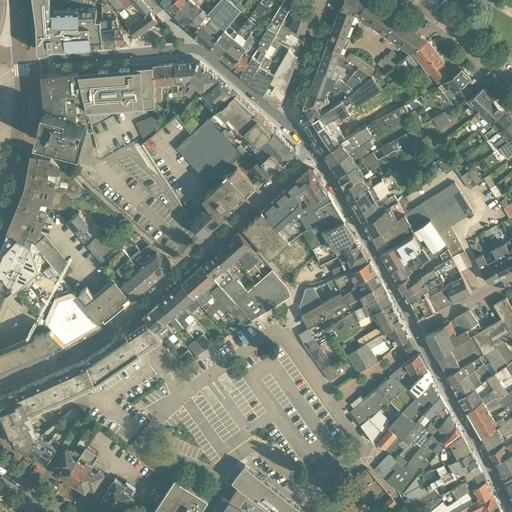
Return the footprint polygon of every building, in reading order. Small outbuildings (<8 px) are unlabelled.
[(41,52),(50,51),(50,50),(105,45),(102,19),(97,19),(97,8),(53,10),(54,12),(48,12),(47,0),(34,0),(37,24),(38,49),(38,50),(39,50),(39,51),(40,52),(41,52)] [(127,8),(119,0),(108,0),(120,13),(126,7),(127,8)] [(133,3),(139,11),(136,14),(137,14),(125,22),(135,36),(157,20),(151,12),(152,11),(142,0),(137,0),(134,3),(133,3)] [(174,0),(168,7),(173,13),(186,0),(174,0)] [(180,20),(198,0),(186,0),(173,13),(173,14),(180,20)] [(198,0),(180,20),(186,25),(208,0),(198,0)] [(192,31),(220,0),(208,0),(186,25),(192,31)] [(210,47),(228,25),(233,19),(244,7),(235,0),(220,0),(192,31),(210,47)] [(262,0),(238,33),(235,37),(220,55),(230,64),(244,45),(250,35),(269,7),(265,5),(268,0),(262,0)] [(269,27),(259,42),(261,43),(251,58),(241,73),(250,81),(259,65),(277,32),(280,27),(284,20),(295,0),(294,0),(284,0),(284,1),(268,27),(269,27)] [(355,12),(360,14),(365,0),(345,0),(342,7),(355,12)] [(359,16),(385,34),(396,18),(370,0),(365,0),(360,14),(359,16)] [(113,28),(113,18),(111,18),(111,15),(108,16),(108,11),(108,6),(107,4),(102,3),(102,11),(102,19),(105,45),(118,44),(115,28),(113,28)] [(355,12),(342,7),(337,20),(350,25),(355,12)] [(302,40),(309,17),(296,13),(293,23),(284,20),(280,27),(302,40)] [(125,34),(116,18),(113,18),(113,28),(115,28),(118,44),(131,43),(125,35),(125,34)] [(396,18),(385,34),(411,53),(427,40),(396,18)] [(233,19),(228,25),(210,47),(220,55),(235,37),(238,33),(234,30),(239,24),(233,19)] [(346,37),(350,25),(337,20),(332,31),(346,37)] [(250,81),(257,87),(264,93),(289,49),(297,55),(302,40),(280,27),(277,32),(259,65),(250,81)] [(346,37),(332,31),(327,44),(340,53),(346,37)] [(261,43),(259,42),(250,35),(244,45),(230,64),(241,73),(251,58),(261,43)] [(429,41),(427,40),(411,53),(408,55),(405,57),(410,64),(414,68),(427,57),(436,50),(432,45),(432,43),(430,41),(429,41)] [(372,77),(370,75),(347,58),(340,53),(327,44),(318,69),(340,78),(346,83),(354,90),(372,77)] [(264,93),(277,103),(281,102),(297,55),(289,49),(264,93)] [(387,55),(397,63),(402,59),(391,50),(387,55)] [(429,72),(442,62),(444,61),(443,59),(443,58),(441,56),(440,55),(436,50),(427,57),(414,68),(417,71),(421,68),(425,75),(429,72)] [(347,58),(370,75),(374,69),(353,54),(350,53),(347,58)] [(383,59),(393,67),(397,63),(387,55),(386,54),(383,59)] [(381,67),(387,71),(393,67),(383,59),(381,58),(377,64),(381,67)] [(195,91),(196,87),(196,86),(210,71),(200,62),(196,61),(187,62),(188,86),(191,88),(186,94),(191,97),(195,91)] [(187,62),(175,63),(178,92),(178,93),(181,93),(185,96),(186,94),(191,88),(188,86),(187,62)] [(429,72),(438,84),(451,74),(442,62),(429,72)] [(178,92),(175,63),(164,64),(166,83),(171,82),(172,92),(178,92)] [(154,65),(156,100),(162,100),(161,88),(167,88),(166,83),(164,64),(154,65)] [(79,72),(88,112),(156,106),(156,100),(154,65),(79,72)] [(387,71),(381,67),(377,72),(376,72),(373,77),(375,80),(381,76),(387,71)] [(318,69),(315,78),(337,86),(344,90),(348,95),(354,90),(346,83),(340,78),(318,69)] [(439,86),(447,97),(441,102),(447,109),(459,100),(471,91),(465,83),(471,78),(467,74),(467,72),(464,70),(463,70),(461,69),(439,86)] [(196,86),(196,87),(203,93),(220,79),(210,71),(196,86)] [(88,112),(79,72),(46,75),(45,75),(44,75),(43,76),(43,77),(42,78),(42,79),(45,105),(47,106),(46,110),(43,110),(35,141),(81,152),(86,134),(82,133),(84,126),(76,124),(76,115),(77,115),(75,102),(78,102),(80,114),(88,113),(88,112)] [(387,84),(381,76),(375,80),(382,89),(387,84)] [(352,108),(382,89),(375,80),(373,77),(372,77),(354,90),(348,95),(340,100),(339,100),(340,101),(305,124),(310,133),(336,117),(342,118),(349,114),(348,112),(352,108)] [(315,78),(312,85),(339,94),(344,90),(337,86),(315,78)] [(199,96),(212,112),(213,114),(237,93),(235,92),(220,79),(203,93),(199,96)] [(312,85),(309,93),(324,98),(330,99),(336,96),(339,94),(312,85)] [(483,90),(482,89),(468,100),(472,105),(465,110),(469,115),(473,112),(476,116),(496,101),(488,94),(489,93),(485,89),(483,90)] [(309,93),(304,107),(316,105),(325,99),(328,103),(332,101),(331,101),(337,98),(339,100),(340,100),(348,95),(344,90),(339,94),(336,96),(330,99),(324,98),(309,93)] [(205,179),(203,181),(210,189),(237,164),(234,160),(246,149),(251,154),(253,152),(276,129),(237,93),(213,114),(200,125),(191,133),(176,146),(205,179)] [(328,103),(325,99),(316,105),(304,107),(302,114),(301,119),(305,124),(340,101),(339,100),(337,98),(331,101),(332,101),(328,103)] [(478,130),(505,110),(496,101),(476,116),(472,119),(476,124),(479,122),(483,126),(478,130)] [(349,127),(365,116),(362,112),(353,117),(351,114),(354,112),(352,108),(348,112),(349,114),(342,118),(336,117),(310,133),(316,142),(324,154),(349,137),(358,131),(405,105),(404,104),(381,116),(360,128),(350,135),(345,130),(349,127)] [(411,116),(405,105),(358,131),(349,137),(324,154),(332,165),(364,143),(371,139),(377,135),(411,116)] [(446,115),(449,119),(454,115),(450,109),(445,112),(446,115)] [(505,110),(478,130),(487,141),(511,120),(511,117),(511,116),(511,115),(507,111),(506,111),(505,110)] [(439,129),(450,122),(444,112),(433,119),(439,129)] [(142,136),(145,141),(156,132),(156,125),(156,114),(136,123),(142,136)] [(200,125),(193,116),(183,125),(191,133),(200,125)] [(423,124),(420,118),(414,121),(418,127),(423,124)] [(511,120),(487,141),(495,151),(499,148),(511,137),(511,120)] [(253,152),(259,158),(261,160),(285,138),(276,129),(253,152)] [(356,164),(363,160),(375,151),(411,131),(411,130),(398,137),(375,150),(371,152),(362,159),(361,157),(369,152),(368,149),(375,145),(371,139),(364,143),(332,165),(339,176),(356,164)] [(362,175),(363,175),(371,170),(371,169),(418,142),(411,131),(375,151),(363,160),(356,164),(339,176),(345,187),(362,175)] [(502,153),(507,158),(509,160),(511,157),(511,137),(499,148),(503,153),(502,153)] [(261,160),(273,172),(294,152),(294,147),(285,138),(261,160)] [(438,150),(434,153),(438,158),(442,156),(438,150)] [(84,188),(52,155),(40,153),(33,154),(28,183),(26,189),(16,214),(9,232),(33,241),(35,245),(44,237),(43,235),(37,233),(39,229),(41,230),(43,226),(41,225),(43,221),(44,221),(45,222),(52,207),(57,209),(61,212),(84,188)] [(447,173),(455,167),(446,154),(437,160),(447,173)] [(250,180),(256,187),(273,172),(261,160),(259,158),(249,168),(256,175),(250,180)] [(222,219),(229,212),(256,187),(250,180),(237,164),(210,189),(207,192),(208,193),(204,198),(208,205),(222,219)] [(270,257),(305,231),(321,221),(314,209),(332,199),(328,192),(303,208),(299,200),(294,193),(319,177),(314,169),(310,168),(285,191),(263,210),(244,229),(270,257)] [(481,180),(472,168),(460,176),(470,189),(481,180)] [(358,210),(385,194),(399,185),(392,174),(379,183),(352,199),(358,210)] [(367,182),(363,175),(362,175),(345,187),(352,199),(379,183),(376,177),(367,182)] [(299,200),(304,197),(324,185),(319,177),(294,193),(299,200)] [(448,248),(452,255),(454,259),(456,261),(459,267),(460,270),(472,264),(451,225),(473,211),(455,182),(407,212),(400,201),(399,202),(365,222),(379,247),(401,233),(405,240),(382,254),(391,271),(407,261),(411,268),(420,258),(425,263),(431,258),(438,254),(448,248)] [(308,205),(328,192),(324,185),(304,197),(308,205)] [(389,200),(385,194),(358,210),(365,222),(399,202),(395,196),(389,200)] [(203,209),(199,213),(212,228),(222,219),(208,205),(204,198),(202,196),(198,200),(203,209)] [(505,198),(499,202),(504,209),(509,205),(505,198)] [(305,231),(313,247),(326,240),(321,230),(326,228),(326,229),(345,219),(332,199),(314,209),(321,221),(305,231)] [(511,216),(511,207),(510,204),(509,205),(504,209),(503,209),(509,218),(511,216)] [(190,208),(186,211),(185,212),(191,221),(201,238),(212,228),(199,213),(195,217),(190,208)] [(67,222),(69,225),(86,246),(93,239),(86,231),(91,228),(86,221),(87,221),(79,212),(67,222)] [(113,223),(119,229),(124,223),(119,218),(113,223)] [(335,247),(356,237),(350,228),(345,219),(326,229),(326,228),(321,230),(326,240),(313,247),(317,255),(321,264),(338,255),(339,255),(335,248),(336,247),(335,247)] [(105,228),(110,234),(115,229),(111,225),(110,223),(105,228)] [(490,228),(492,233),(498,230),(496,225),(490,228)] [(96,237),(142,291),(152,283),(130,257),(124,250),(105,228),(96,237)] [(492,233),(490,228),(484,231),(486,236),(492,233)] [(17,287),(41,266),(33,241),(9,232),(0,252),(0,270),(6,272),(5,274),(14,284),(17,287)] [(231,240),(253,265),(259,261),(249,249),(252,246),(239,232),(231,240)] [(39,249),(49,241),(45,237),(44,237),(35,245),(39,249)] [(116,280),(132,298),(133,299),(142,291),(96,237),(93,239),(86,246),(116,280)] [(336,247),(335,248),(339,255),(338,255),(339,257),(361,246),(356,237),(335,247),(336,247)] [(253,265),(231,240),(224,246),(236,260),(239,258),(249,269),(253,265)] [(43,254),(53,246),(49,241),(39,249),(43,254)] [(499,246),(511,270),(511,251),(510,252),(505,243),(499,246)] [(152,255),(148,259),(162,274),(171,266),(158,251),(149,244),(144,249),(152,255)] [(47,259),(57,251),(53,246),(43,254),(47,259)] [(232,263),(236,260),(224,246),(215,254),(236,278),(237,279),(243,275),(232,263)] [(339,257),(345,269),(369,257),(361,246),(339,257)] [(488,252),(493,261),(501,277),(511,271),(511,270),(499,246),(493,249),(488,252)] [(442,261),(452,255),(448,248),(438,254),(442,261)] [(130,257),(152,283),(162,274),(148,259),(139,249),(130,257)] [(51,264),(61,256),(57,251),(47,259),(51,264)] [(203,264),(221,285),(223,288),(236,278),(215,254),(203,264)] [(489,283),(501,277),(493,261),(487,264),(483,254),(476,257),(489,283)] [(438,275),(405,294),(409,300),(426,290),(444,279),(440,272),(454,265),(452,260),(454,259),(452,255),(442,261),(444,263),(435,268),(438,275)] [(59,266),(63,263),(65,261),(61,256),(51,264),(55,269),(57,267),(59,266)] [(59,274),(69,266),(65,261),(63,263),(59,266),(57,267),(55,269),(59,274)] [(350,272),(327,283),(334,295),(341,291),(343,294),(354,287),(352,285),(376,271),(371,261),(350,272)] [(398,282),(410,275),(410,274),(413,271),(411,268),(407,261),(391,271),(398,282)] [(217,321),(229,309),(236,317),(237,317),(240,320),(247,315),(223,288),(221,285),(203,264),(183,282),(207,309),(217,321)] [(335,273),(344,268),(342,264),(333,269),(335,273)] [(63,278),(73,270),(69,266),(59,274),(63,278)] [(472,292),(460,270),(459,267),(455,269),(459,277),(455,279),(464,296),(472,292)] [(421,275),(413,281),(410,275),(398,282),(405,294),(438,275),(435,268),(434,268),(421,275)] [(65,344),(51,328),(42,332),(0,350),(0,308),(8,290),(14,284),(13,283),(5,274),(6,272),(0,270),(0,374),(39,358),(38,355),(65,344)] [(252,321),(290,296),(290,294),(290,291),(288,289),(287,287),(273,271),(248,292),(237,279),(236,278),(223,288),(247,315),(252,321)] [(382,282),(376,271),(352,285),(354,287),(343,294),(341,291),(334,295),(322,302),(304,313),(302,314),(309,327),(321,320),(382,282)] [(464,296),(455,279),(446,284),(447,286),(454,301),(464,296)] [(132,298),(116,280),(105,289),(121,307),(132,298)] [(183,282),(173,290),(187,306),(193,313),(198,308),(202,313),(207,309),(183,282)] [(345,315),(387,291),(382,282),(321,320),(326,327),(332,324),(345,315)] [(87,300),(94,294),(87,286),(80,292),(87,300)] [(447,286),(429,297),(436,310),(454,301),(447,286)] [(304,313),(322,302),(314,288),(305,289),(300,306),(304,313)] [(121,307),(105,289),(96,296),(111,315),(121,307)] [(173,290),(171,292),(161,301),(184,326),(185,327),(189,323),(189,322),(193,318),(184,308),(187,306),(173,290)] [(436,310),(429,297),(426,290),(409,300),(418,319),(435,310),(436,311),(436,310)] [(358,320),(361,319),(392,301),(387,291),(345,315),(332,324),(338,334),(341,333),(359,323),(358,320)] [(65,344),(101,324),(85,305),(77,295),(59,301),(48,325),(51,328),(65,344)] [(111,315),(96,296),(85,305),(101,324),(111,315)] [(511,337),(511,308),(506,297),(493,304),(501,318),(482,330),(437,356),(447,375),(480,357),(503,343),(511,337)] [(184,326),(161,301),(153,308),(166,324),(170,320),(179,331),(184,326)] [(361,327),(375,319),(376,320),(377,319),(378,321),(397,310),(392,301),(361,319),(358,320),(359,323),(361,327)] [(172,330),(166,324),(153,308),(143,317),(147,321),(160,337),(165,333),(169,337),(174,333),(172,330)] [(383,332),(402,320),(397,310),(378,321),(383,332)] [(437,356),(482,330),(469,310),(426,336),(432,348),(437,356)] [(381,333),(366,342),(347,355),(358,373),(365,368),(378,360),(397,346),(411,337),(402,320),(383,332),(381,333)] [(144,323),(129,333),(127,331),(86,359),(0,396),(0,417),(7,434),(10,433),(15,445),(28,453),(38,438),(31,422),(27,413),(97,381),(101,379),(142,351),(161,338),(160,337),(147,321),(144,323)] [(234,330),(233,331),(229,327),(225,330),(229,335),(235,331),(234,330)] [(363,336),(366,342),(381,333),(378,327),(363,336)] [(204,350),(216,342),(211,337),(208,340),(203,334),(196,340),(204,350)] [(308,351),(319,345),(313,336),(302,342),(308,351)] [(204,350),(196,340),(188,346),(196,355),(204,350)] [(480,357),(484,363),(452,383),(459,398),(482,382),(486,379),(483,374),(488,371),(491,376),(511,361),(511,356),(503,343),(480,357)] [(322,350),(319,345),(308,351),(312,356),(322,350)] [(188,350),(179,357),(184,363),(194,357),(188,350)] [(312,356),(315,360),(325,354),(322,350),(312,356)] [(351,411),(361,425),(378,410),(388,402),(405,387),(408,389),(412,386),(428,369),(419,353),(389,376),(390,377),(364,399),(354,408),(351,411)] [(329,359),(325,354),(315,360),(318,364),(329,359)] [(447,375),(452,383),(484,363),(480,357),(447,375)] [(318,364),(321,369),(332,363),(329,359),(318,364)] [(511,388),(511,361),(491,376),(486,379),(482,382),(459,398),(467,411),(489,395),(494,392),(499,398),(511,388)] [(332,363),(321,369),(326,375),(336,369),(332,363)] [(326,375),(330,381),(340,374),(336,369),(326,375)] [(405,387),(388,402),(394,408),(396,406),(402,412),(433,379),(428,369),(412,386),(415,389),(412,393),(407,390),(408,389),(405,387)] [(430,397),(434,401),(441,393),(433,379),(402,412),(392,423),(376,441),(390,452),(398,443),(423,414),(418,409),(430,397)] [(489,395),(467,411),(474,423),(511,401),(511,388),(499,398),(494,392),(489,395)] [(423,414),(398,443),(405,449),(412,440),(427,422),(434,414),(446,404),(441,393),(434,401),(423,414)] [(354,408),(364,399),(361,395),(350,404),(354,408)] [(481,435),(511,414),(511,401),(474,423),(481,435)] [(428,424),(427,422),(412,440),(422,447),(440,424),(451,413),(447,406),(446,404),(434,414),(438,420),(433,423),(432,421),(428,424)] [(378,410),(361,425),(374,443),(376,441),(392,423),(378,410)] [(65,424),(72,429),(80,417),(75,413),(65,424)] [(408,463),(404,467),(402,465),(398,462),(393,467),(396,470),(387,480),(398,490),(412,474),(420,466),(456,421),(451,413),(440,424),(422,447),(408,463)] [(511,414),(481,435),(488,448),(511,432),(511,414)] [(456,421),(420,466),(423,469),(430,461),(439,450),(463,432),(456,421)] [(473,451),(468,441),(463,432),(439,450),(430,461),(434,469),(456,460),(473,451)] [(511,432),(488,448),(490,452),(495,461),(511,450),(511,432)] [(37,460),(48,443),(42,439),(39,437),(38,438),(28,453),(30,452),(31,456),(37,460)] [(60,443),(51,438),(48,443),(37,460),(42,464),(44,464),(46,465),(57,449),(56,449),(60,443)] [(133,454),(140,446),(134,441),(127,450),(133,454)] [(87,446),(84,450),(82,454),(81,453),(79,456),(80,457),(66,478),(67,479),(68,480),(71,482),(72,482),(78,486),(78,485),(78,486),(96,458),(99,454),(87,446)] [(138,459),(145,450),(140,446),(133,454),(138,459)] [(63,477),(65,477),(66,478),(80,457),(79,456),(81,453),(75,450),(73,452),(67,448),(54,469),(60,474),(61,476),(63,477)] [(143,463),(150,454),(145,450),(138,459),(143,463)] [(511,450),(495,461),(502,476),(511,469),(511,450)] [(456,460),(434,469),(421,474),(420,473),(402,494),(404,495),(476,457),(473,451),(456,460)] [(149,467),(156,458),(150,454),(143,463),(149,467)] [(398,462),(389,454),(375,469),(384,477),(393,467),(398,462)] [(406,497),(413,503),(435,489),(440,485),(445,482),(479,463),(476,457),(404,495),(406,497)] [(101,466),(94,462),(97,458),(96,458),(78,486),(78,485),(78,486),(79,486),(80,488),(83,490),(84,490),(91,494),(104,473),(99,469),(101,466)] [(154,471),(161,462),(156,458),(149,467),(154,471)] [(160,476),(167,466),(161,462),(154,471),(160,476)] [(445,482),(440,485),(444,494),(482,469),(479,463),(445,482)] [(199,511),(209,498),(199,491),(176,476),(152,511),(305,511),(287,497),(286,497),(245,465),(233,480),(239,485),(230,498),(223,494),(212,511),(199,511)] [(173,471),(167,466),(160,476),(166,480),(167,479),(173,471)] [(447,505),(487,479),(482,469),(444,494),(440,496),(435,489),(413,503),(420,511),(429,511),(444,500),(447,505)] [(124,511),(126,511),(135,499),(131,496),(136,488),(127,482),(125,484),(116,478),(101,500),(119,511),(120,511),(121,510),(124,511)] [(457,511),(464,508),(480,499),(493,492),(490,487),(487,479),(447,505),(444,500),(429,511),(457,511)] [(492,511),(500,506),(499,504),(493,492),(480,499),(464,508),(457,511),(492,511)] [(387,501),(392,508),(397,504),(391,497),(387,501)] [(2,502),(0,504),(0,511),(15,511),(2,502)]
